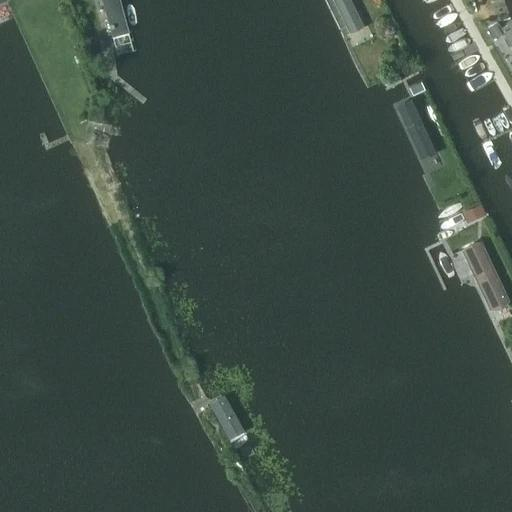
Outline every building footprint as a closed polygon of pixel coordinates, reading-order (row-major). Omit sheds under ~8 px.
[(120,0),(100,0),(111,36),(130,31),(120,0)] [(365,28),(350,0),(325,0),(344,38),(365,28)] [(511,20),(502,26),(511,45),(511,20)] [(443,167),(412,104),(398,110),(428,174),(443,167)] [(481,207),(467,214),(463,216),(465,221),(467,226),(486,217),(481,207)] [(471,247),(462,252),(488,312),(500,307),(511,303),(492,264),(481,242),(471,247)] [(225,396),(209,405),(231,444),(247,435),(225,396)]
